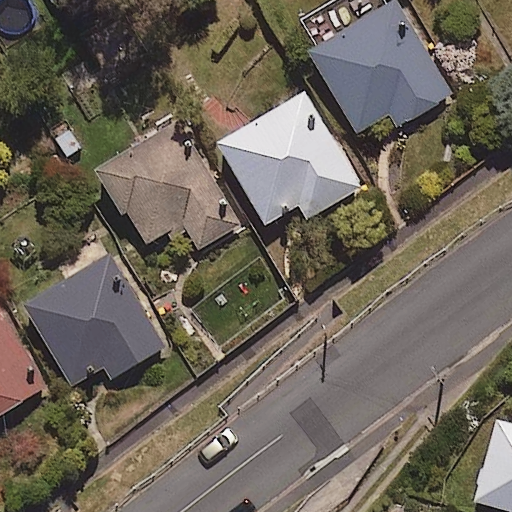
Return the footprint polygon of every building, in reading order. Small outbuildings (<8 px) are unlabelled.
[(397,0),(394,0),(305,56),(355,136),(388,115),(398,131),(457,94),(397,0)] [(303,90),(212,146),(263,229),(300,207),(309,222),(364,189),(303,90)] [(176,121),(93,175),(120,217),(126,214),(146,245),(180,224),(201,256),(245,228),(176,121)] [(111,252),(20,309),(69,387),(100,368),(112,387),(173,349),(111,252)] [(0,417),(48,388),(0,310),(0,417)] [(511,511),(511,426),(494,422),(474,502),(511,511)]
